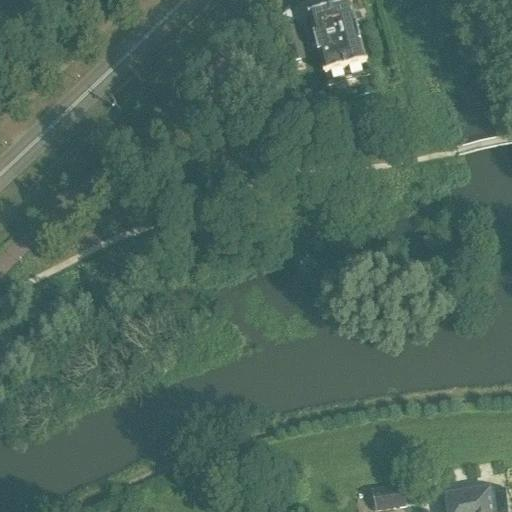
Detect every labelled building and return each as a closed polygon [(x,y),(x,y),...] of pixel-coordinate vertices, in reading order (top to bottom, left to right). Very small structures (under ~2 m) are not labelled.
[(326,77),(329,86),(369,76),(366,66),(367,66),(351,7),(310,18),(316,38),(314,38),(319,57),(320,56),(326,77)] [(282,34),(294,79),(309,74),(297,30),(282,34)] [(404,487),(407,508),(418,507),(415,486),(404,487)] [(372,492),(375,511),(379,511),(407,508),(404,487),(372,492)] [(492,511),(493,511),(489,489),(445,496),(447,511),(492,511)] [(270,498),(272,511),(293,511),(290,493),(270,498)]
